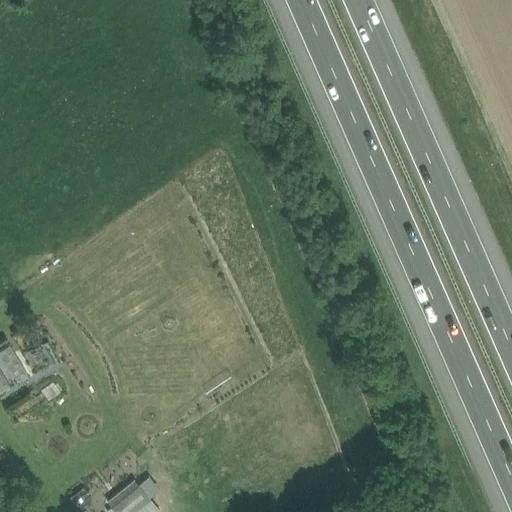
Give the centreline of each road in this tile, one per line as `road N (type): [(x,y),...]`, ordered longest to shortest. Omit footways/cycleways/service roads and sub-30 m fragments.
road 1 (motorway): [(302,0),(511,475)]
road 2 (motorway): [(511,346),(359,0)]
